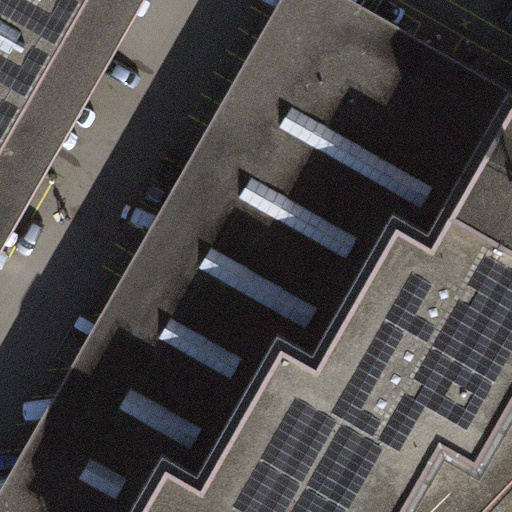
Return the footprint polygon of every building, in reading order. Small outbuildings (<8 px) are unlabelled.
[(492,134),(511,102),(329,0),(270,0),(0,476),(0,511),(16,511),(294,23),(492,134)] [(0,0),(0,168),(95,0),(0,0)] [(0,231),(131,0),(95,0),(0,168),(0,231)] [(294,23),(16,511),(390,511),(428,446),(461,465),(511,374),(511,102),(492,134),(294,23)] [(478,511),(511,478),(511,374),(461,465),(428,446),(390,511),(478,511)]
